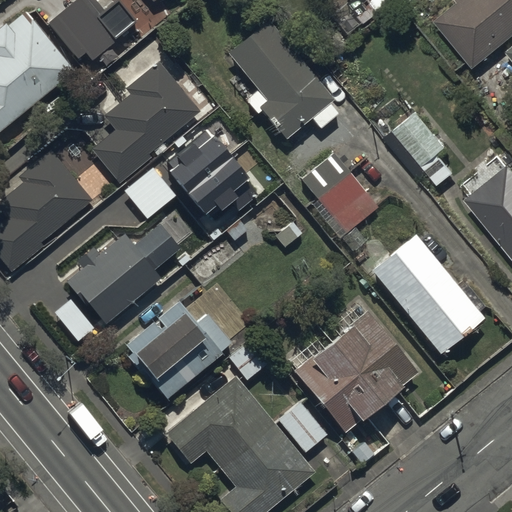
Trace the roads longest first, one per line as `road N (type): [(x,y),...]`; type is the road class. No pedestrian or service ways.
road 1 (tertiary): [(0,377),(110,511)]
road 2 (unclassified): [(511,428),(409,511)]
